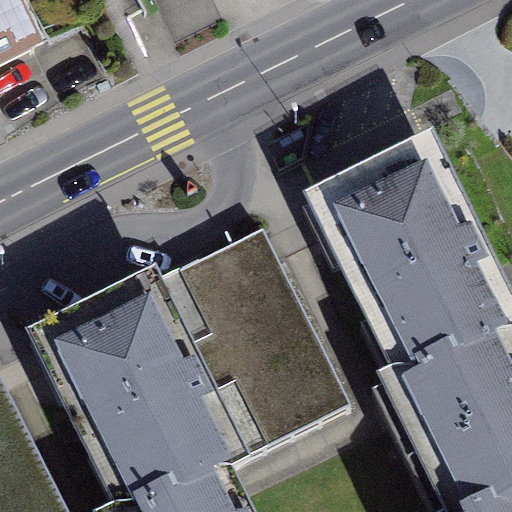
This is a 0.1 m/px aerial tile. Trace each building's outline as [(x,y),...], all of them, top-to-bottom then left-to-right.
[(45,0),(0,0),(0,74),(66,43),(45,0)] [(400,378),(511,323),(511,236),(465,140),(318,211),(400,378)] [(208,306),(268,283),(249,235),(189,258),(208,306)] [(124,511),(243,454),(270,440),(186,269),(40,341),(124,511)] [(511,323),(400,378),(371,393),(384,419),(429,511),(487,511),(511,500),(511,323)] [(72,511),(0,368),(0,511),(72,511)] [(271,511),(243,454),(124,511),(271,511)] [(511,511),(511,500),(487,511),(511,511)]
